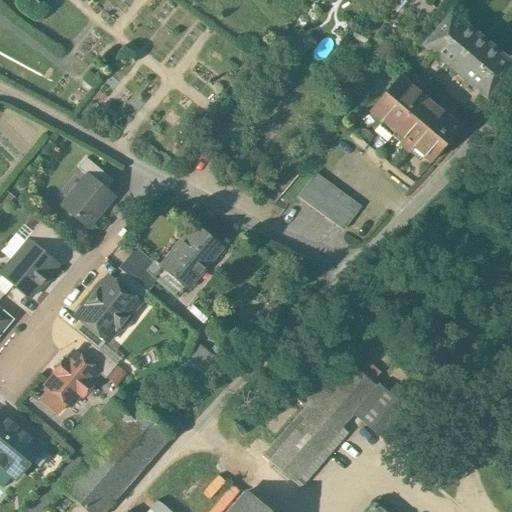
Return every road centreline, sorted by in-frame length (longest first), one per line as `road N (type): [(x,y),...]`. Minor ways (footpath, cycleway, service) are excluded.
road 1 (residential): [(511,105),(348,269),(158,180)]
road 2 (residential): [(0,374),(158,180)]
road 3 (residential): [(158,180),(0,93)]
